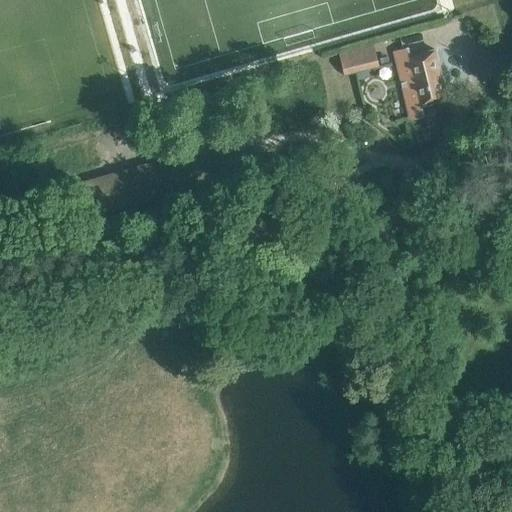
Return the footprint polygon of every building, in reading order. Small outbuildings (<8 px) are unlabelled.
[(374,45),(339,54),(344,74),(379,65),(374,45)] [(407,47),(393,51),(410,120),(423,117),(421,106),(447,100),(435,49),(409,55),(407,47)] [(216,178),(207,146),(78,183),(88,215),(216,178)] [(267,260),(284,287),(278,291),(282,297),(355,251),(350,244),(339,247),(324,224),(323,223),(322,222),(321,221),(319,221),(317,221),(316,221),(314,222),(269,250),(268,251),(267,253),(267,254),(266,255),(266,256),(266,257),(267,258),(267,260)] [(169,310),(167,312),(166,313),(172,336),(173,338),(173,339),(175,341),(177,342),(178,342),(179,342),(181,342),(182,342),(184,341),(186,340),(187,338),(188,337),(188,335),(188,334),(188,333),(182,309),(179,307),(169,310)]
